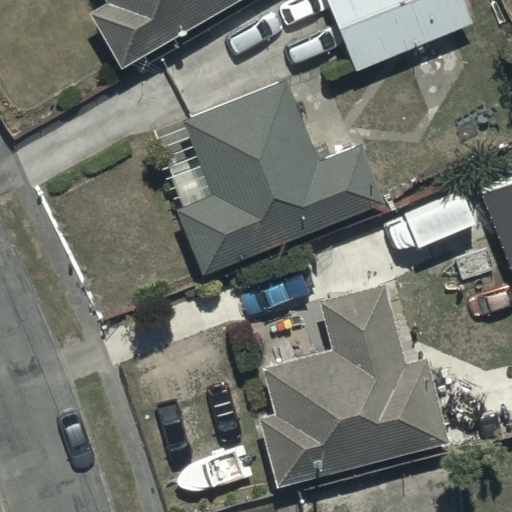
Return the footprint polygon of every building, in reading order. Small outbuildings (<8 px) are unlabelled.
[(100,0),(86,10),(119,68),(235,0),(100,0)] [(461,0),(306,0),(301,2),(308,19),(329,10),(354,71),(471,23),(461,0)] [(280,78),(179,118),(208,192),(173,206),(199,271),(379,201),(356,141),(311,158),(280,78)] [(511,170),(474,183),(511,289),(511,170)] [(403,363),(379,284),(318,302),(330,344),(255,366),(269,411),(251,417),(272,490),(447,438),(423,357),(403,363)] [(511,372),(493,376),(504,431),(511,429),(511,372)]
